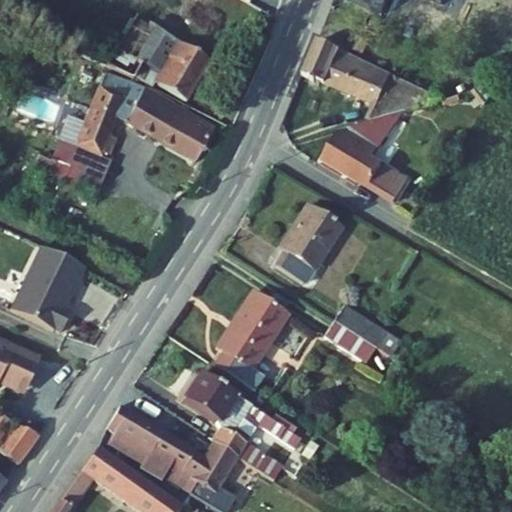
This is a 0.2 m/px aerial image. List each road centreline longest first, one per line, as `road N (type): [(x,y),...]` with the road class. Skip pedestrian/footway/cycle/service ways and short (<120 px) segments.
road 1 (tertiary): [(16,511),(230,180),(307,0)]
road 2 (track): [(511,295),(251,138)]
